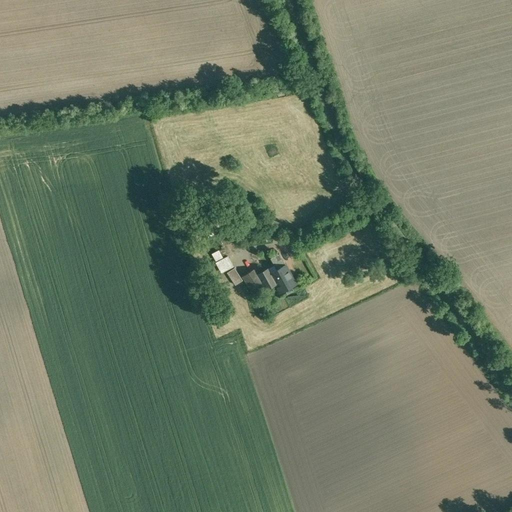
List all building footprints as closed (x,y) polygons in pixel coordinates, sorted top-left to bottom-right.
[(233,208),(223,212),(226,218),(236,213),(233,208)] [(296,284),(279,253),(270,258),(277,270),(270,273),(276,284),(281,293),(296,284)] [(242,280),(234,267),(227,272),(235,285),(242,280)] [(254,268),(242,276),(254,293),(265,286),(266,285),(258,274),(254,268)] [(268,269),(258,274),(266,285),(265,286),(267,288),(276,284),(270,273),(268,269)]
